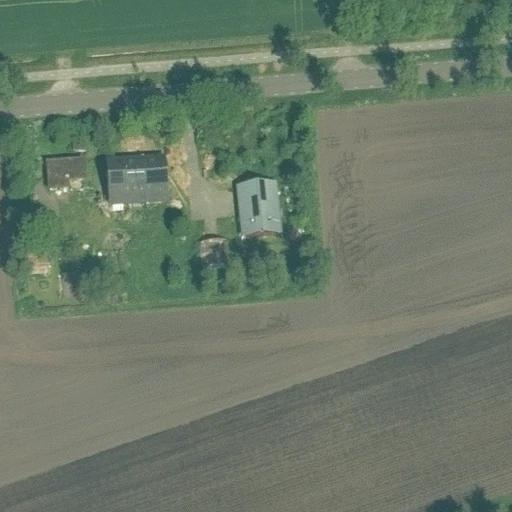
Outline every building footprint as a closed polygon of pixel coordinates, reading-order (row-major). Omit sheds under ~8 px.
[(168,208),(165,160),(105,164),(108,211),(168,208)] [(84,192),(82,163),(47,166),(49,194),(84,192)] [(218,187),(221,200),(238,197),(236,184),(218,187)] [(273,187),(239,191),(244,242),(278,238),(273,187)] [(228,275),(225,244),(198,247),(201,278),(228,275)]
